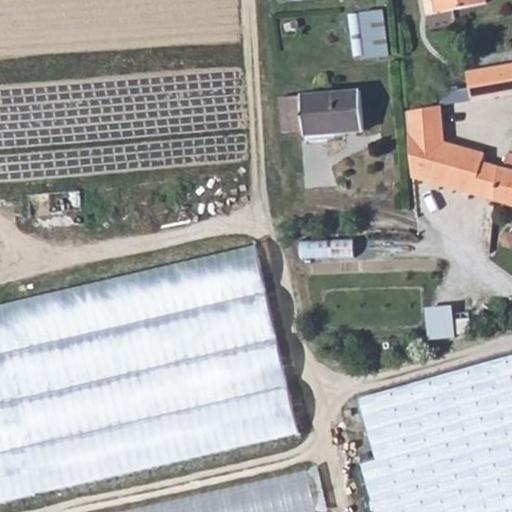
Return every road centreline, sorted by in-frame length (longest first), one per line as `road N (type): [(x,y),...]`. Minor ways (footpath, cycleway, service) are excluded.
road 1 (track): [(246,0),(264,220),(344,511)]
road 2 (track): [(328,448),(60,511)]
road 3 (track): [(313,396),(511,345)]
